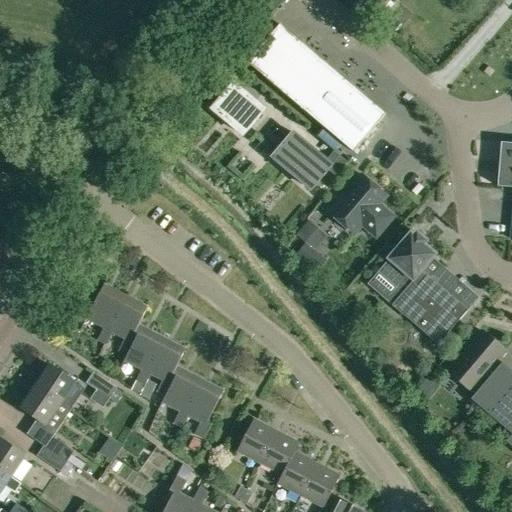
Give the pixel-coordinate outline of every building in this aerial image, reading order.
[(249,63),(355,151),(387,113),(280,25),(249,63)] [(329,33),(319,47),(336,59),(346,45),(329,33)] [(339,64),(354,76),(364,64),(349,52),(339,64)] [(486,74),(492,78),(497,72),(491,67),(486,74)] [(454,73),(435,75),(437,89),(456,86),(454,73)] [(213,109),(244,135),(265,110),(234,84),(213,109)] [(274,158),(312,190),(329,170),(337,176),(348,162),(334,151),(326,160),(294,133),(274,158)] [(511,187),(511,142),(501,142),(497,186),(511,187)] [(380,205),(387,196),(363,175),(330,213),(355,234),(362,225),(377,237),(394,217),(380,205)] [(306,243),(315,250),(327,235),(309,219),(296,235),(306,243)] [(392,306),(438,346),(479,298),(467,288),(457,300),(435,281),(439,276),(427,264),(435,255),(423,244),(426,241),(417,233),(414,237),(411,234),(378,272),(397,289),(401,285),(405,290),(392,306)] [(0,275),(17,252),(0,239),(0,275)] [(315,250),(306,243),(296,256),(316,272),(326,259),(315,250)] [(108,329),(125,297),(103,285),(86,318),(103,327),(98,338),(107,343),(113,331),(108,329)] [(147,308),(125,297),(108,329),(113,331),(125,337),(119,349),(127,354),(133,342),(130,340),(138,325),(147,308)] [(145,370),(161,338),(138,325),(130,340),(133,342),(127,354),(125,359),(142,368),(135,380),(136,381),(138,382),(145,385),(151,373),(145,370)] [(511,438),(508,444),(511,447),(511,371),(503,364),(501,367),(497,364),(507,352),(484,333),(450,373),(473,393),(490,372),(494,376),(473,401),(511,434),(511,438)] [(185,350),(161,338),(145,370),(151,373),(163,379),(157,390),(162,393),(165,395),(171,383),(168,382),(176,367),(185,350)] [(35,386),(61,404),(68,409),(76,398),(68,393),(75,382),(49,364),(35,386)] [(171,383),(165,395),(162,401),(180,410),(174,421),(183,426),(189,415),(183,411),(199,379),(176,367),(168,382),(171,383)] [(86,383),(109,399),(117,388),(93,373),(86,383)] [(183,411),(189,415),(202,421),(196,433),(204,437),(211,425),(207,423),(223,391),(199,379),(183,411)] [(138,382),(136,381),(132,390),(141,394),(145,385),(138,382)] [(70,410),(68,409),(61,404),(35,386),(20,407),(46,425),(54,414),(63,420),(70,410)] [(237,451),(260,463),(277,431),(254,419),(237,451)] [(283,475),(295,452),(299,443),(277,431),(260,463),(283,475)] [(44,445),(67,461),(74,451),(51,435),(44,445)] [(203,439),(195,435),(189,447),(197,451),(203,439)] [(0,438),(0,468),(12,476),(26,456),(0,438)] [(60,471),(67,461),(44,445),(37,456),(60,471)] [(278,484),(301,496),(317,464),(295,452),(283,475),(278,484)] [(66,475),(73,465),(67,461),(60,471),(66,475)] [(301,496),(323,507),(339,476),(317,464),(301,496)] [(0,493),(5,486),(15,492),(21,483),(11,476),(12,476),(0,468),(0,493)] [(194,511),(198,504),(192,501),(180,495),(186,483),(176,477),(170,489),(174,491),(162,511),(194,511)] [(241,500),(246,489),(240,486),(234,497),(241,500)] [(198,489),(192,501),(198,504),(194,511),(213,511),(202,506),(208,494),(198,489)] [(241,500),(247,503),(252,492),(246,489),(241,500)] [(227,500),(219,496),(214,505),(222,509),(227,500)] [(362,511),(338,499),(331,511),(362,511)] [(0,511),(28,511),(15,503),(9,511),(5,511),(3,510),(0,511)]
